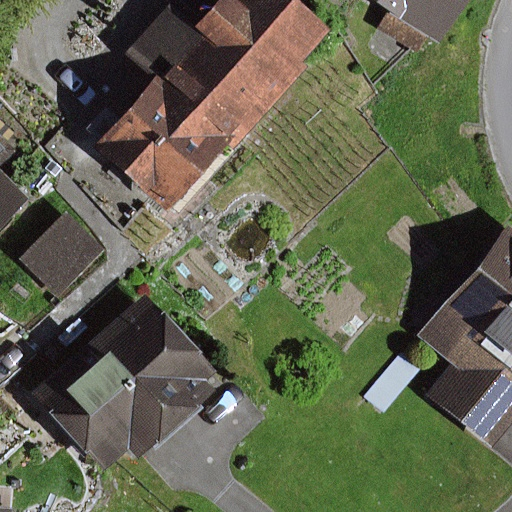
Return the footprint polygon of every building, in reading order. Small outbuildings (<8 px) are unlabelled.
[(150,84),(94,146),(169,212),(228,146),(234,151),(308,68),(303,63),(331,31),(295,0),(223,0),(202,24),(176,1),(123,60),(150,84)] [(368,0),(388,12),(377,30),(420,56),(431,39),(443,46),(471,0),(368,0)] [(0,169),(18,151),(0,132),(0,228),(29,199),(0,169)] [(105,252),(66,213),(19,260),(58,299),(105,252)] [(511,224),(509,222),(416,337),(451,366),(427,396),(494,451),(511,428),(511,224)] [(215,373),(145,293),(55,372),(39,355),(0,394),(0,431),(34,397),(100,473),(127,449),(136,460),(215,392),(205,381),(215,373)] [(421,369),(401,353),(364,398),(384,414),(421,369)]
